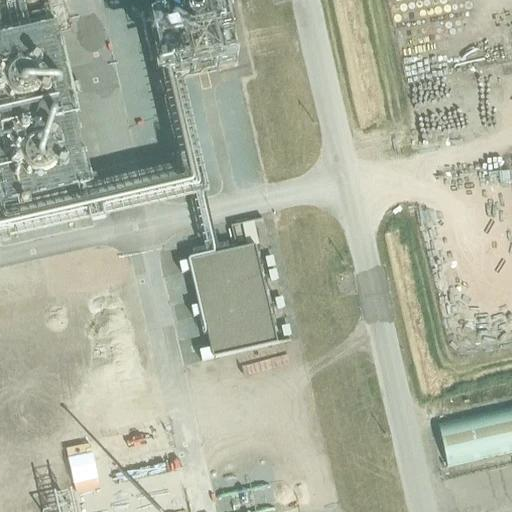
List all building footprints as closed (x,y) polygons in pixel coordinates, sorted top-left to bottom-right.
[(0,0),(0,40),(57,30),(49,0),(0,0)] [(75,511),(72,497),(52,499),(55,511),(0,511),(0,244),(88,225),(89,230),(91,232),(102,230),(104,228),(103,222),(192,202),(204,252),(215,249),(203,200),(208,199),(182,80),(235,68),(219,0),(182,0),(183,2),(162,7),(163,11),(151,14),(184,182),(183,185),(3,225),(0,213),(0,511),(75,511)] [(0,209),(92,190),(57,30),(0,40),(0,209)] [(241,229),(247,251),(229,255),(227,247),(215,249),(204,252),(190,255),(192,263),(188,264),(212,362),(277,348),(254,250),(259,249),(253,226),(241,229)] [(511,415),(437,430),(445,471),(511,458),(511,415)]
